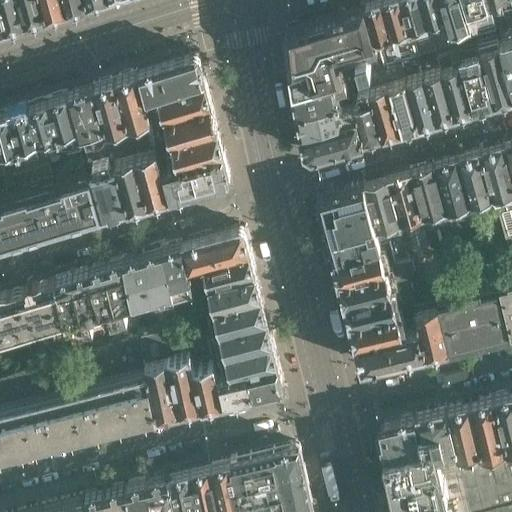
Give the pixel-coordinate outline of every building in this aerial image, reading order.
[(26,18),(20,0),(0,0),(0,5),(5,24),(26,18)] [(47,11),(43,0),(20,0),(26,18),(47,11)] [(83,0),(43,0),(47,11),(83,0)] [(289,66),(292,86),(349,69),(350,70),(363,67),(361,62),(360,63),(356,49),(367,46),(371,57),(380,55),(364,0),(357,0),(284,22),(289,66)] [(406,75),(401,58),(395,38),(392,27),(384,0),(364,0),(377,35),(377,36),(381,50),(379,50),(383,62),(401,126),(419,121),(406,75)] [(412,26),(404,0),(384,0),(392,27),(405,23),(406,27),(412,26)] [(428,16),(423,0),(404,0),(412,26),(421,23),(420,18),(428,16)] [(448,15),(442,0),(423,0),(428,16),(440,13),(441,17),(448,15)] [(470,14),(465,0),(442,0),(448,15),(453,36),(474,29),(470,14)] [(496,23),(489,0),(465,0),(470,14),(474,29),(487,26),(496,23)] [(511,35),(509,36),(502,10),(504,9),(501,0),(489,0),(496,23),(511,78),(511,35)] [(511,94),(511,78),(496,23),(487,26),(491,42),(479,46),(495,99),(511,94)] [(419,53),(415,39),(413,33),(395,38),(401,58),(419,53)] [(437,47),(433,34),(415,39),(419,53),(437,47)] [(495,99),(479,46),(458,52),(461,59),(474,105),(495,99)] [(155,141),(218,123),(200,53),(193,48),(93,80),(94,81),(112,141),(119,162),(131,202),(169,191),(161,164),(155,141)] [(474,105),(461,59),(443,64),(456,110),(474,105)] [(456,110),(443,64),(432,68),(431,61),(422,64),(437,116),(456,110)] [(401,126),(383,62),(363,67),(365,74),(383,131),(401,126)] [(437,116),(422,64),(417,65),(419,72),(406,75),(419,121),(437,116)] [(348,81),(344,73),(293,89),(295,89),(299,106),(297,107),(297,108),(350,92),(348,81)] [(374,133),(383,131),(365,74),(357,76),(363,97),(352,101),(355,111),(363,137),(367,136),(367,135),(374,133)] [(112,141),(94,81),(68,89),(85,149),(112,141)] [(85,149),(68,89),(10,107),(22,145),(30,143),(29,136),(38,134),(46,161),(85,149)] [(355,111),(352,101),(350,92),(297,108),(300,124),(303,124),(304,127),(355,111)] [(22,145),(10,107),(9,107),(0,110),(0,145),(11,142),(12,148),(22,145)] [(355,111),(304,127),(303,127),(302,127),(301,127),(302,131),(305,147),(306,147),(307,145),(313,149),(312,150),(313,151),(363,137),(355,111)] [(224,146),(218,123),(155,141),(161,164),(224,146)] [(511,136),(503,139),(511,169),(511,136)] [(511,188),(511,169),(503,139),(501,140),(483,145),(480,146),(494,193),(511,188)] [(230,169),(224,146),(161,164),(169,191),(226,175),(227,175),(228,174),(229,173),(230,171),(230,170),(230,169)] [(494,193),(480,146),(457,152),(470,200),(494,193)] [(470,200),(457,152),(434,159),(447,206),(470,200)] [(131,202),(119,162),(112,164),(109,155),(95,159),(98,168),(93,170),(104,210),(131,202)] [(461,254),(447,206),(434,159),(410,166),(437,261),(461,254)] [(0,241),(102,211),(88,164),(53,175),(49,160),(11,172),(15,186),(0,190),(0,241)] [(437,261),(410,166),(387,172),(401,225),(413,268),(430,263),(437,261)] [(401,225),(387,172),(364,178),(377,225),(378,231),(401,225)] [(336,258),(340,276),(385,263),(396,260),(390,238),(381,241),(380,236),(378,231),(377,225),(364,178),(345,184),(318,191),(317,192),(323,212),(328,233),(335,257),(336,258)] [(511,198),(496,203),(507,241),(511,239),(511,198)] [(250,245),(245,225),(244,223),(243,222),(242,222),(241,221),(240,221),(183,237),(189,262),(250,245)] [(191,270),(189,262),(183,237),(163,243),(174,289),(181,287),(185,303),(198,299),(191,270)] [(511,239),(507,241),(493,245),(496,258),(511,253),(511,239)] [(162,327),(202,315),(200,307),(180,313),(174,289),(163,243),(143,248),(157,305),(162,327)] [(255,266),(250,245),(189,262),(191,270),(206,266),(209,278),(255,266)] [(157,305),(143,248),(124,253),(134,301),(136,311),(157,305)] [(134,301),(124,253),(108,259),(120,316),(127,314),(126,303),(134,301)] [(408,279),(406,270),(403,258),(396,260),(385,263),(340,276),(341,276),(345,290),(344,291),(345,297),(391,284),(408,279)] [(120,316),(108,259),(91,264),(100,311),(109,308),(111,319),(120,316)] [(449,341),(437,290),(430,263),(413,268),(406,270),(408,279),(414,300),(419,321),(356,338),(362,362),(426,347),(449,341)] [(100,311),(91,264),(56,274),(66,321),(75,318),(77,329),(94,324),(91,313),(100,311)] [(261,287),(255,266),(209,278),(215,301),(261,287)] [(511,271),(500,275),(511,325),(511,271)] [(66,321),(56,274),(0,291),(0,303),(9,333),(40,323),(44,334),(68,327),(66,321)] [(511,325),(500,275),(437,290),(449,341),(472,336),(471,333),(489,328),(490,331),(511,325)] [(397,305),(391,284),(345,297),(347,303),(348,302),(352,315),(350,315),(351,317),(397,305)] [(273,335),(261,287),(215,301),(200,305),(200,307),(202,315),(216,372),(248,363),(278,355),(273,335)] [(419,321),(414,300),(397,305),(351,317),(351,318),(354,317),(358,332),(359,332),(360,336),(358,336),(357,336),(356,336),(356,338),(419,321)] [(0,335),(9,333),(0,303),(0,335)] [(180,405),(168,353),(189,347),(202,400),(222,395),(216,372),(202,315),(162,327),(140,334),(0,375),(0,450),(156,411),(159,410),(180,405)] [(202,400),(189,347),(168,353),(180,405),(202,400)] [(283,374),(279,357),(278,357),(278,355),(248,363),(254,388),(274,383),(278,382),(280,381),(281,381),(282,379),(283,377),(283,375),(283,374)] [(254,388),(248,363),(216,372),(222,395),(225,395),(254,388)] [(511,387),(507,389),(508,389),(496,392),(496,391),(494,392),(511,464),(511,387)] [(465,511),(511,501),(511,464),(494,392),(491,392),(491,393),(480,396),(480,395),(478,396),(478,397),(475,397),(472,398),(472,397),(469,398),(470,398),(463,400),(463,399),(447,403),(457,444),(437,448),(435,439),(426,441),(384,451),(392,488),(397,511),(465,511)] [(457,444),(447,403),(438,405),(435,406),(428,408),(428,407),(427,407),(427,408),(418,410),(426,441),(435,439),(437,448),(457,444)] [(426,441),(418,410),(417,410),(416,410),(413,411),(413,412),(399,415),(399,414),(397,415),(383,419),(382,418),(381,419),(378,424),(378,425),(379,425),(384,451),(426,441)] [(254,511),(313,499),(301,446),(299,442),(296,440),(292,440),(212,459),(223,511),(254,511)] [(223,511),(212,459),(168,470),(178,511),(223,511)] [(178,511),(168,470),(147,475),(154,511),(178,511)] [(154,511),(147,475),(141,476),(126,480),(132,511),(154,511)] [(132,511),(126,480),(104,485),(110,511),(132,511)] [(110,511),(104,485),(83,491),(87,511),(110,511)] [(87,511),(83,491),(5,511),(87,511)] [(315,511),(313,499),(254,511),(315,511)] [(511,511),(511,501),(465,511),(511,511)]
